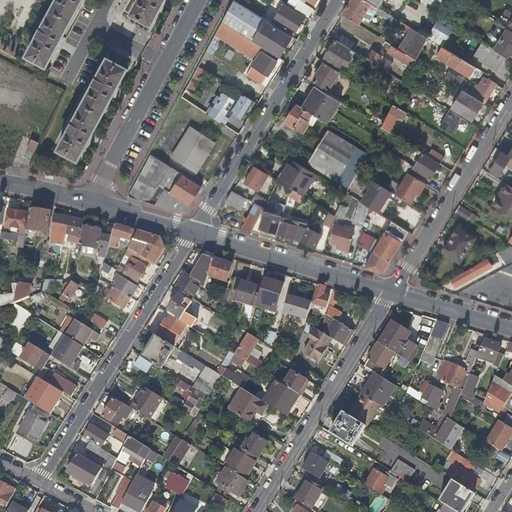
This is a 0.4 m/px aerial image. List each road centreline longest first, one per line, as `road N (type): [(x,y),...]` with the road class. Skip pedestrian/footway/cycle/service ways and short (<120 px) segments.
road 1 (residential): [(190,231),(40,481)]
road 2 (residential): [(337,0),(190,231)]
road 3 (residential): [(256,511),(390,293)]
road 4 (residential): [(92,203),(198,0)]
road 5 (residential): [(511,102),(390,293)]
road 6 (tertiary): [(390,293),(190,231)]
road 7 (tertiary): [(511,329),(390,293)]
